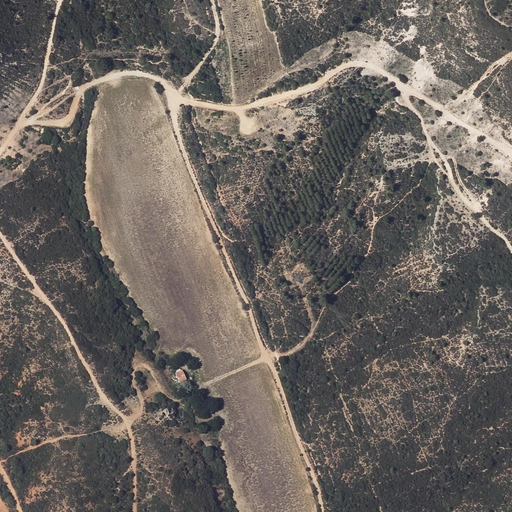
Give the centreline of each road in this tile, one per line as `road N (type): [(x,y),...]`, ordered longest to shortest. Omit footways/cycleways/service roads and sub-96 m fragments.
road 1 (track): [(210,0),(212,46),(174,99),(178,137),(323,511)]
road 2 (track): [(20,123),(59,92),(114,76),(145,74),(174,99),(234,107),(292,96),(354,63),(370,64),(511,149)]
road 3 (track): [(0,231),(126,421),(131,511)]
road 4 (track): [(126,421),(140,408),(132,377),(140,363),(150,365),(171,397),(181,397),(263,350)]
road 5 (track): [(511,250),(453,186),(407,88)]
road 6 (track): [(59,0),(20,123)]
